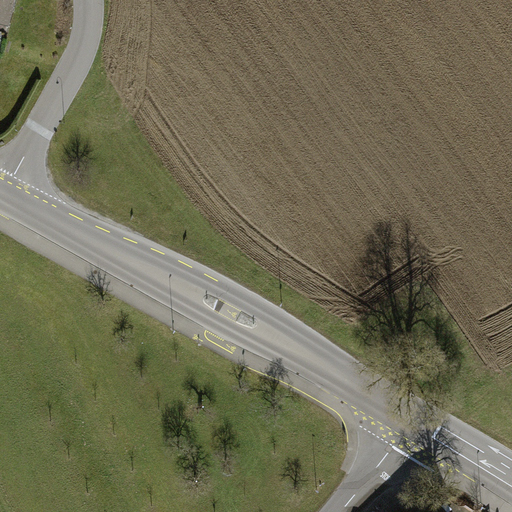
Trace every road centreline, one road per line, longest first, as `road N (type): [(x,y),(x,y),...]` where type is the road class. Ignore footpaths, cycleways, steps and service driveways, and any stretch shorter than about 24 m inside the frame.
road 1 (secondary): [(6,194),(412,416)]
road 2 (residential): [(87,0),(80,56),(6,194)]
road 3 (secondary): [(339,511),(412,416)]
